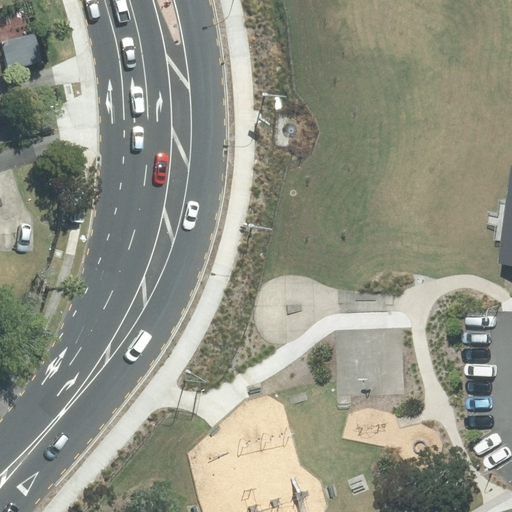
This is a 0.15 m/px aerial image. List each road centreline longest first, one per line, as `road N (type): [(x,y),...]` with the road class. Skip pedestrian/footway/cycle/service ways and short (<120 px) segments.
road 1 (secondary): [(181,115),(176,189),(155,270),(116,343),(50,425)]
road 2 (secondary): [(181,115),(130,0)]
